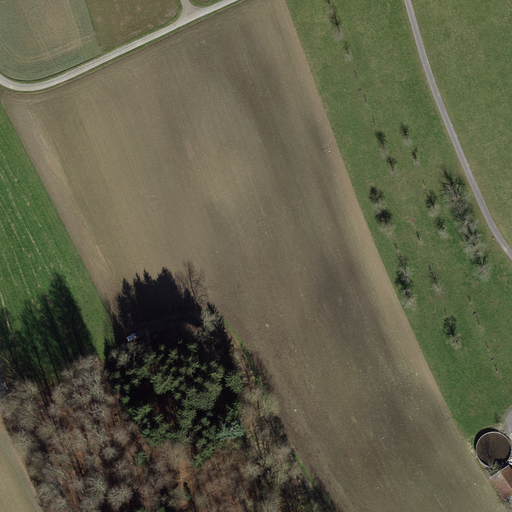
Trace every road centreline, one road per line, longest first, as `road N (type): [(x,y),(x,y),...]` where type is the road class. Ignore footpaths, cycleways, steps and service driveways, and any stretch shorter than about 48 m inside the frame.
road 1 (track): [(324,511),(271,434),(236,343),(222,327),(199,316),(121,333)]
road 2 (track): [(511,255),(473,186),(407,0)]
road 3 (track): [(0,79),(15,88),(54,83),(228,0)]
road 4 (track): [(6,402),(59,511)]
